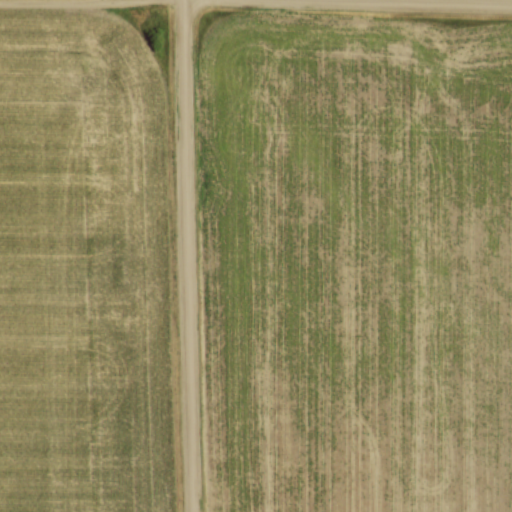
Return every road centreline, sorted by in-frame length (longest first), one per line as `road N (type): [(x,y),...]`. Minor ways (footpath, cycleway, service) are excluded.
road 1 (residential): [(186,511),(179,0)]
road 2 (residential): [(0,0),(124,0)]
